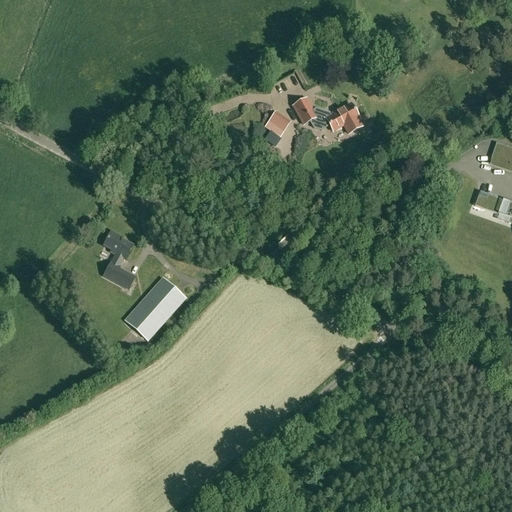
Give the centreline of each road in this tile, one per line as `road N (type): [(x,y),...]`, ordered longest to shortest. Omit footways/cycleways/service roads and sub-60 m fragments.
road 1 (unclassified): [(393,329),(0,128)]
road 2 (unclassified): [(173,511),(393,329)]
road 3 (unclassified): [(511,388),(393,329)]
